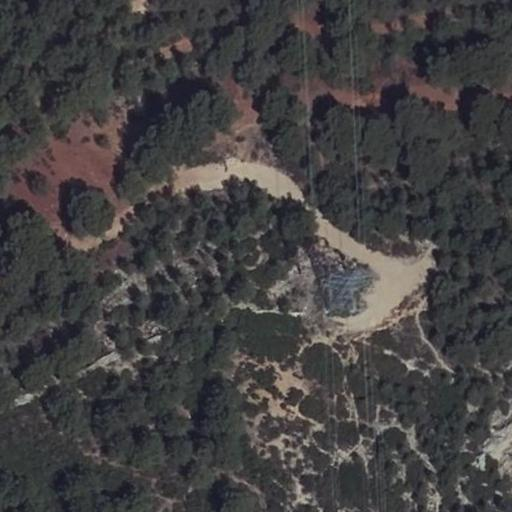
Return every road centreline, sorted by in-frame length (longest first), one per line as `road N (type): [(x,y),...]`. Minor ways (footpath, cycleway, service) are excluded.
road 1 (track): [(0,291),(181,181),(269,178),(330,235),(393,266),(390,292),(371,313)]
road 2 (track): [(174,186),(195,149),(261,113),(511,90)]
road 3 (track): [(0,155),(136,0)]
